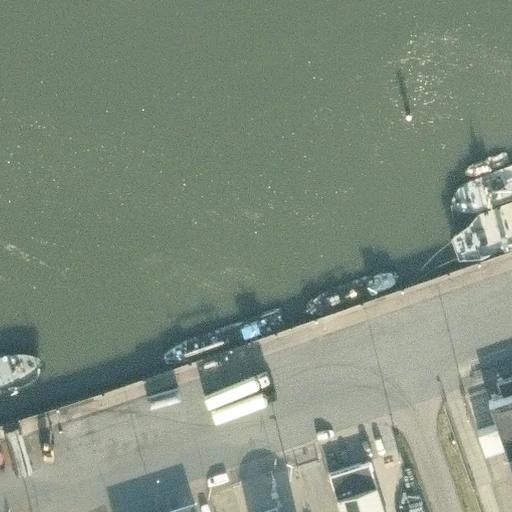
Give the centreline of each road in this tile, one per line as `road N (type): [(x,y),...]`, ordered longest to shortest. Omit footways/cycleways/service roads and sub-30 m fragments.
road 1 (unclassified): [(396,360),(0,492)]
road 2 (unclassified): [(447,511),(396,360)]
road 3 (unclassified): [(511,320),(396,360)]
